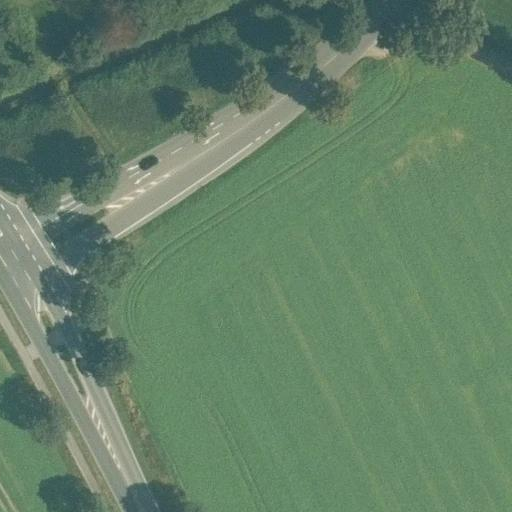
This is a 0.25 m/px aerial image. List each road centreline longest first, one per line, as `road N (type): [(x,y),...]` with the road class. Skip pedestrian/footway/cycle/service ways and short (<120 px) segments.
road 1 (secondary): [(10,253),(265,113),(390,0)]
road 2 (primary): [(10,253),(142,511)]
